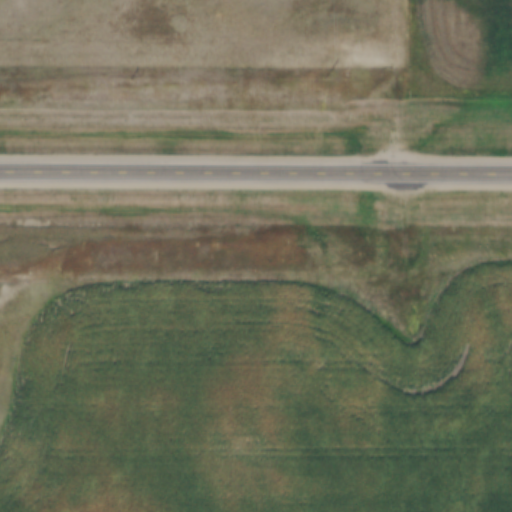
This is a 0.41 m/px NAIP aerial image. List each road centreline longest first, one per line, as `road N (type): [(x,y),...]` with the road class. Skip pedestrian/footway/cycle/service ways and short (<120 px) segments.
road 1 (secondary): [(511,174),(0,172)]
road 2 (track): [(401,174),(404,0)]
